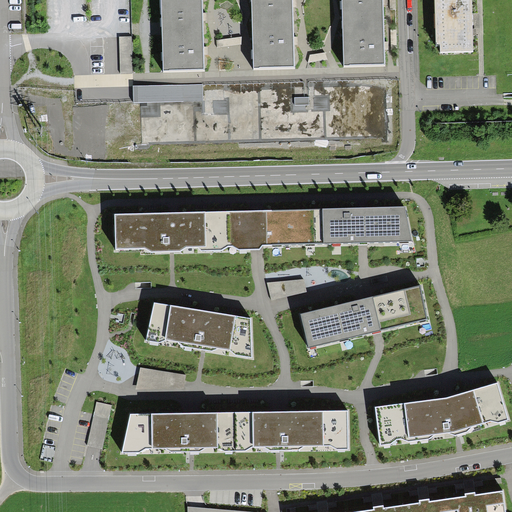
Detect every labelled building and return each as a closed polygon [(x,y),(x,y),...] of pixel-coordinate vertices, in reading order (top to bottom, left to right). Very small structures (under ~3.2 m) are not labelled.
[(161,0),(163,74),(203,73),(203,52),(202,18),(201,0),(161,0)] [(252,0),(254,72),(294,71),(293,42),(293,4),(292,0),(252,0)] [(383,0),(342,0),(344,68),(385,67),(385,47),(384,2),(383,0)] [(432,0),(432,12),(471,11),(470,0),(432,0)] [(472,55),(471,11),(432,12),(433,49),(436,49),(436,56),(472,55)] [(132,38),(120,38),(121,74),(133,74),(132,38)] [(203,85),(133,88),(134,104),(203,101),(203,85)] [(309,96),(294,95),(293,111),(308,112),(309,96)] [(320,213),(321,247),(365,246),(409,245),(402,211),(320,213)] [(203,216),(203,254),(256,253),(260,248),(321,247),(320,213),(203,216)] [(203,216),(111,218),(112,253),(142,252),(148,255),(174,255),(203,254),(203,216)] [(304,281),(267,284),(271,301),(307,293),(304,281)] [(418,289),(298,317),(305,351),(377,334),(425,323),(418,289)] [(249,320),(150,304),(140,345),(203,355),(251,363),(249,320)] [(183,377),(137,370),(132,392),(180,391),(183,377)] [(444,399),(370,408),(375,450),(454,440),(508,424),(496,384),(444,399)] [(97,402),(87,447),(103,450),(112,406),(104,404),(97,402)] [(231,415),(231,453),(345,452),(345,414),(231,415)] [(231,415),(127,416),(118,455),(231,453),(231,415)] [(505,511),(503,496),(475,500),(475,497),(470,498),(465,499),(466,501),(429,506),(429,504),(424,504),(419,505),(420,508),(389,511),(383,511),(383,510),(378,511),(373,511),(505,511)]
